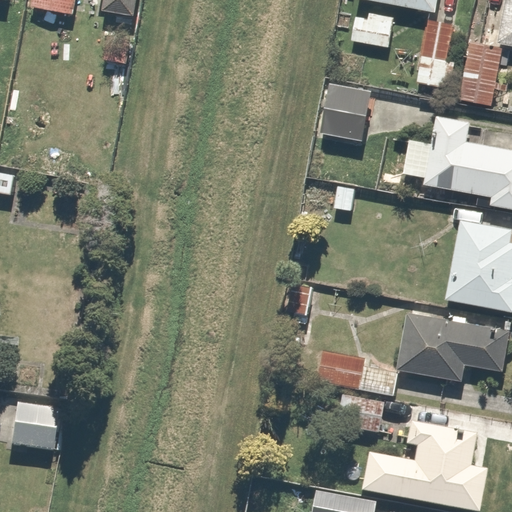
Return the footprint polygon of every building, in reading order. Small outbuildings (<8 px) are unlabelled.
[(28,0),(27,6),(75,14),(77,1),(88,3),(88,0),(28,0)] [(136,0),(94,0),(94,5),(134,14),(136,0)] [(364,0),(437,14),(439,0),(364,0)] [(511,46),(511,0),(507,0),(498,43),(511,46)] [(396,14),(355,8),(350,43),(391,49),(396,14)] [(464,28),(423,22),(413,87),(455,93),(464,28)] [(511,75),(509,75),(511,61),(502,59),(503,49),(470,44),(460,103),(511,111),(511,75)] [(323,122),(321,132),(364,139),(372,89),(330,82),(328,90),(322,89),(320,101),(326,102),(324,113),(316,111),(314,121),(323,122)] [(472,122),(439,116),(426,183),(494,196),(492,206),(511,209),(511,149),(468,142),(472,122)] [(19,171),(0,168),(0,191),(16,193),(19,171)] [(357,186),(339,183),(335,208),(353,210),(357,186)] [(511,241),(511,228),(460,220),(446,301),(511,312),(511,242),(511,243),(511,241)] [(316,285),(294,281),(289,310),(311,314),(316,285)] [(511,330),(408,312),(398,370),(462,382),(465,365),(504,372),(511,330)] [(369,359),(323,350),(317,378),(392,393),(396,372),(367,367),(369,359)] [(397,405),(333,394),(329,421),(393,432),(397,405)] [(64,406),(11,401),(6,449),(59,455),(64,406)] [(359,492),(460,511),(480,511),(489,470),(470,467),(476,435),(409,422),(405,443),(415,445),(412,461),(366,452),(359,492)] [(375,511),(377,504),(312,491),(308,511),(375,511)]
